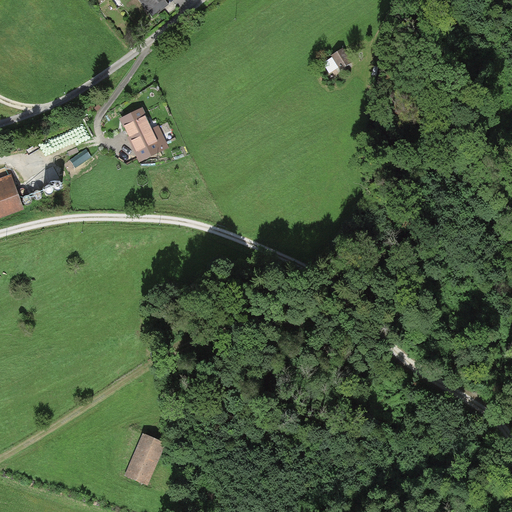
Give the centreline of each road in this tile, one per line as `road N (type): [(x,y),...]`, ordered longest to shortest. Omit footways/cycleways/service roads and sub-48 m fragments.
road 1 (track): [(0,233),(142,218),(207,230),(289,261),(500,426),(511,444)]
road 2 (track): [(0,457),(184,347),(245,328),(368,326)]
road 3 (residential): [(197,2),(107,74),(42,110)]
